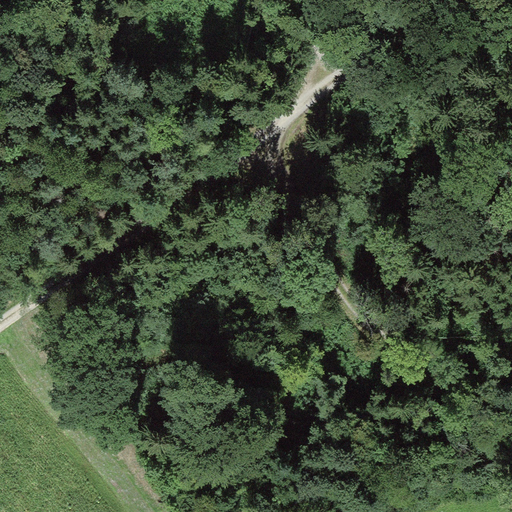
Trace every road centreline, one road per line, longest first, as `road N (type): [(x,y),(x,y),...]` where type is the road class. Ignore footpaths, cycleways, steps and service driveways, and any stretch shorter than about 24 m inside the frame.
road 1 (track): [(242,135),(511,489)]
road 2 (track): [(318,78),(0,318)]
road 3 (track): [(437,0),(318,78)]
